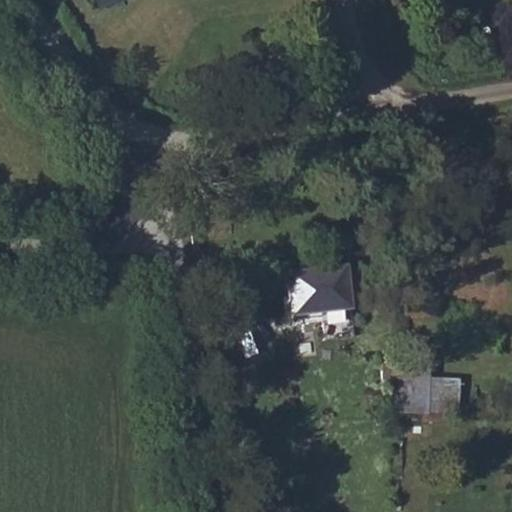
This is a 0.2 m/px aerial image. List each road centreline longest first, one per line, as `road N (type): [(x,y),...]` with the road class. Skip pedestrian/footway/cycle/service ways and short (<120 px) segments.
road 1 (track): [(207,511),(191,354),(135,207)]
road 2 (unclassified): [(119,152),(367,108)]
road 3 (unclassified): [(119,152),(135,207),(126,233),(106,251),(72,254),(0,240)]
road 4 (unclassified): [(28,0),(119,152)]
road 5 (unclassified): [(367,108),(511,86)]
